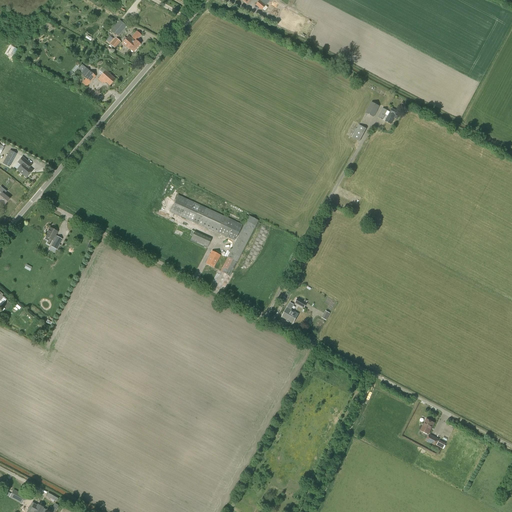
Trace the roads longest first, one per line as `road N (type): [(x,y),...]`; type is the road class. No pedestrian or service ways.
road 1 (unclassified): [(511,447),(35,197)]
road 2 (unclassified): [(35,197),(205,0)]
road 3 (unknown): [(266,318),(370,127)]
